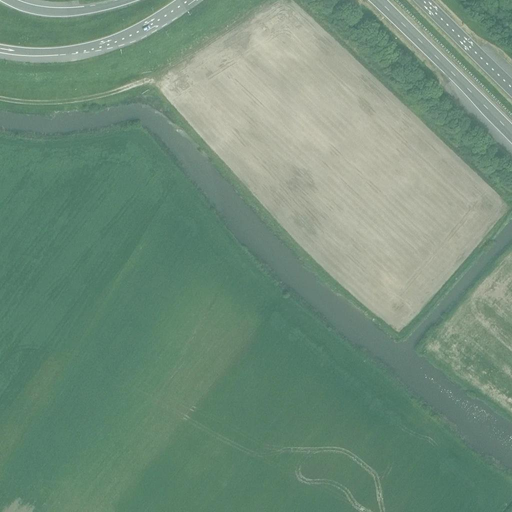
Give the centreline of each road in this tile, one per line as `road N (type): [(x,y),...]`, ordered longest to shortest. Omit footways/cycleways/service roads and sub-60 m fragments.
road 1 (motorway): [(0,50),(44,54),(106,44),(186,0)]
road 2 (trunk): [(377,0),(511,133)]
road 3 (track): [(0,97),(90,98),(164,70)]
road 4 (motorway): [(131,0),(49,13),(2,0)]
road 5 (trunk): [(511,89),(420,0)]
